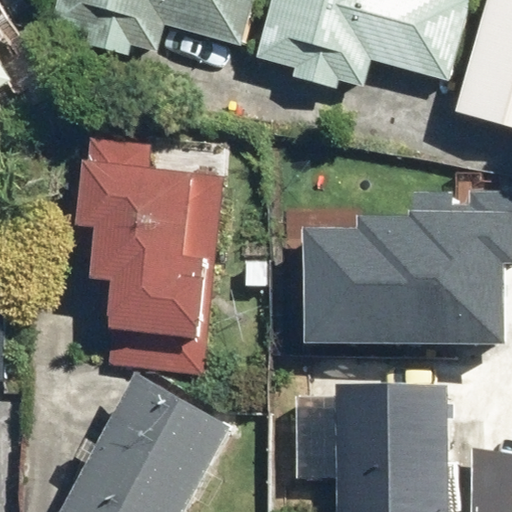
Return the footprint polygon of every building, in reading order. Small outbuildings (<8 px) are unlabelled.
[(64,0),(57,33),(89,41),(86,53),(132,63),(134,52),(162,58),(167,38),(246,56),(258,0),(64,0)] [(274,0),(256,69),(295,79),(292,89),(337,102),(340,92),(363,98),(371,71),(450,93),(475,5),(457,0),(274,0)] [(511,0),(492,0),(457,128),(511,142),(511,0)] [(0,78),(0,107),(13,100),(0,78)] [(207,383),(227,187),(152,180),(154,154),(92,148),(88,181),(76,179),(69,248),(83,267),(94,268),(91,299),(114,302),(107,372),(207,383)] [(359,229),(302,229),(302,342),(496,341),(496,261),(511,260),(511,193),(415,194),(415,220),(359,220),(359,229)] [(141,385),(67,511),(194,511),(236,440),(141,385)] [(452,511),(452,401),(295,402),(295,490),(338,490),(338,511),(452,511)]
